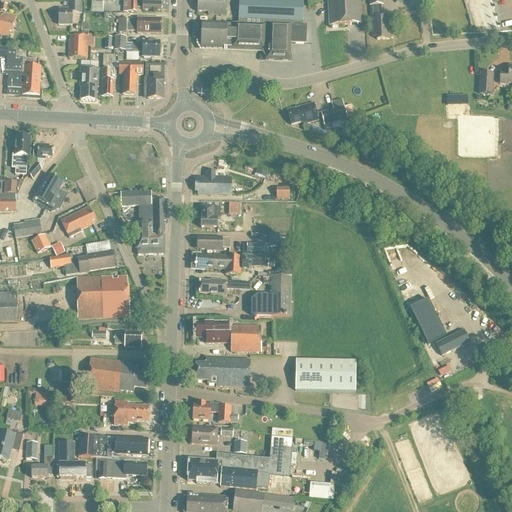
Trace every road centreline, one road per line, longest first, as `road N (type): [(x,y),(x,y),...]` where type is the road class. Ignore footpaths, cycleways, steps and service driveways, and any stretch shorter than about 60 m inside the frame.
road 1 (primary): [(511,285),(424,208),(374,178),(281,142),(209,127)]
road 2 (unclassified): [(183,59),(287,86),(412,51),(511,40)]
road 3 (residential): [(72,117),(153,309),(173,314)]
road 4 (residential): [(364,420),(171,393)]
road 5 (tertiary): [(173,314),(179,144)]
road 6 (residential): [(164,506),(0,501)]
road 7 (residential): [(72,117),(28,0)]
